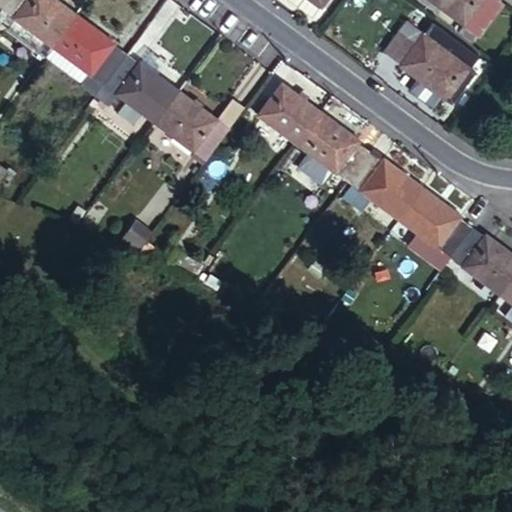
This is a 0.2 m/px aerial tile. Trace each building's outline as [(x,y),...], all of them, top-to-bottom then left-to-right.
[(49,47),(72,16),(51,0),(5,0),(0,7),(0,9),(12,18),(6,27),(3,31),(41,59),(42,58),(49,47)] [(315,3),(310,0),(286,0),(307,15),(315,3)] [(429,0),(474,33),(498,1),(496,0),(429,0)] [(0,22),(6,27),(12,18),(0,9),(0,22)] [(90,100),(92,97),(122,55),(109,46),(111,44),(72,16),(49,47),(85,74),(78,84),(75,88),(90,100)] [(397,64),(442,98),(466,65),(403,18),(382,49),(399,61),(397,64)] [(474,33),(462,25),(458,31),(470,40),(474,33)] [(42,58),(78,84),(85,74),(49,47),(42,58)] [(151,123),(174,91),(136,63),(134,65),(122,55),(92,97),(103,106),(112,94),(151,123)] [(294,143),(317,110),(279,82),(256,114),(294,143)] [(212,120),(174,91),(151,123),(188,152),(212,120)] [(336,191),(344,180),(366,151),(353,141),(355,138),(317,110),(294,143),(333,171),(325,182),(336,191)] [(224,129),(212,120),(188,152),(202,161),(224,129)] [(396,218),(419,186),(380,157),(378,159),(366,151),(344,180),(348,183),(340,195),(357,208),(366,196),(396,218)] [(424,258),(437,268),(446,255),(468,226),(456,217),(457,214),(419,186),(396,218),(433,246),(424,258)] [(148,235),(133,224),(117,245),(133,257),(148,235)] [(498,294),(511,273),(511,254),(482,233),(481,235),(468,226),(446,255),(460,266),(498,294)] [(173,259),(193,274),(202,263),(181,248),(173,259)] [(202,274),(226,282),(235,269),(211,261),(202,274)] [(451,277),(490,305),(498,294),(460,266),(451,277)] [(511,273),(498,294),(511,304),(511,273)] [(196,283),(219,292),(226,282),(202,274),(196,283)]
